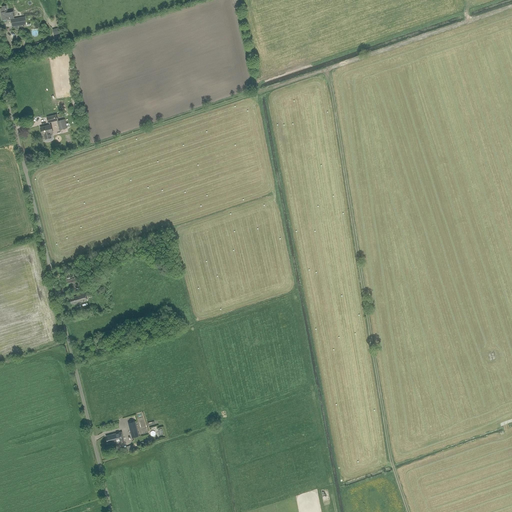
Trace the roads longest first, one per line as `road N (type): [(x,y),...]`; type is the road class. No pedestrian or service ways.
road 1 (track): [(24,171),(511,6)]
road 2 (unclassified): [(110,511),(0,72)]
road 3 (track): [(326,70),(389,457),(407,511)]
